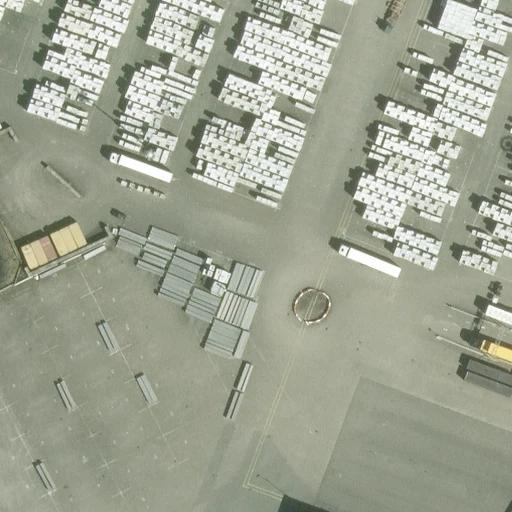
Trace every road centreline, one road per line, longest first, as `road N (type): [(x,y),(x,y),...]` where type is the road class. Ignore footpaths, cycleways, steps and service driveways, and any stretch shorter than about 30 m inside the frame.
road 1 (unknown): [(293,251),(388,0)]
road 2 (unknown): [(463,511),(318,456),(286,426)]
road 3 (unknown): [(400,291),(342,351),(313,356),(267,343)]
